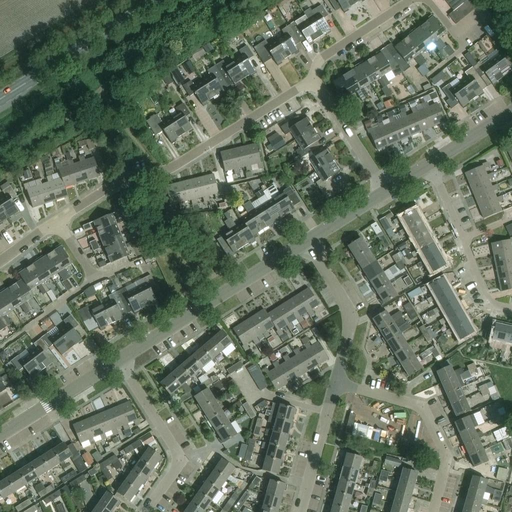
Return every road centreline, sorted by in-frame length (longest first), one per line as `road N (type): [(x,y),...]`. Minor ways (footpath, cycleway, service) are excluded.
road 1 (residential): [(56,223),(117,181),(172,168),(314,79)]
road 2 (residential): [(118,358),(306,240)]
road 3 (residential): [(432,511),(445,461),(422,407),(335,384)]
road 4 (primary): [(0,99),(156,0)]
road 5 (residential): [(145,511),(181,462),(118,358)]
road 6 (residential): [(511,309),(489,302),(430,162)]
road 7 (residential): [(335,384),(349,315),(306,240)]
road 8 (residential): [(0,434),(118,358)]
road 9 (residential): [(385,191),(314,79)]
road 10 (residential): [(335,384),(299,511)]
road 11 (residential): [(314,79),(325,53),(408,0)]
